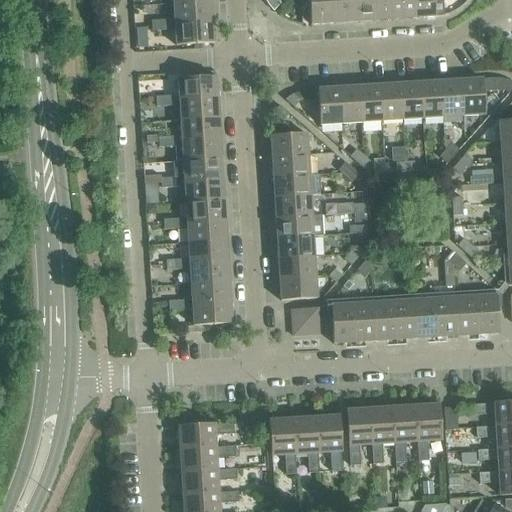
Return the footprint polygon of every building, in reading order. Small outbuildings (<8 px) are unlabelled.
[(308,0),(308,6),(300,6),(300,16),(309,15),(310,27),(332,25),(332,23),(331,23),(329,0),(308,0)] [(349,0),(329,0),(331,23),(332,23),(351,22),(349,0)] [(370,0),(349,0),(351,22),(372,20),(370,0)] [(390,0),(370,0),(372,20),(392,19),(390,0)] [(411,0),(390,0),(392,19),(411,18),(412,18),(411,0)] [(411,0),(412,18),(411,18),(412,20),(434,19),(434,17),(442,17),(441,0),(411,0)] [(172,6),(174,26),(209,24),(209,23),(208,3),(172,6)] [(159,22),(160,32),(169,31),(168,21),(159,22)] [(151,32),(160,32),(159,22),(150,22),(151,32)] [(212,23),(209,23),(209,24),(174,26),(175,47),(213,45),(212,23)] [(147,40),(136,41),(137,49),(147,49),(147,40)] [(177,81),(178,102),(214,100),(214,101),(217,101),(215,78),(177,81)] [(460,82),(462,118),(484,117),(482,93),(504,92),(507,95),(511,89),(511,84),(506,82),(500,81),(481,81),(460,82)] [(460,82),(440,83),(442,119),(462,118),(460,82)] [(440,83),(419,85),(422,121),(442,119),(440,83)] [(419,85),(399,86),(401,122),(422,121),(419,85)] [(379,87),(381,123),(401,122),(399,86),(379,87)] [(358,89),(361,125),(381,123),(379,87),(358,89)] [(358,89),(338,90),(340,126),(361,125),(358,89)] [(338,90),(317,91),(319,127),(340,126),(338,90)] [(284,102),(293,109),(299,102),(293,96),(284,102)] [(164,98),(164,108),(173,107),(173,97),(164,98)] [(156,108),(164,108),(164,98),(155,99),(156,108)] [(178,102),(180,122),(216,120),(214,101),(214,100),(178,102)] [(279,107),(274,115),(282,123),(288,115),(279,107)] [(180,122),(181,142),(181,143),(217,140),(216,120),(180,122)] [(511,122),(498,123),(499,140),(511,139),(511,122)] [(270,138),(271,159),(307,157),(306,136),(270,138)] [(176,163),(182,163),(218,161),(217,140),(181,143),(181,142),(176,142),(175,138),(166,139),(167,149),(174,148),(176,163)] [(158,149),(167,149),(166,139),(158,139),(158,149)] [(511,139),(499,140),(500,156),(511,155),(511,139)] [(451,145),(444,152),(452,158),(458,152),(451,145)] [(356,151),(349,158),(356,164),(362,157),(356,151)] [(439,159),(446,165),(452,158),(444,152),(439,159)] [(511,155),(500,156),(501,173),(511,172),(511,155)] [(307,157),(271,159),(272,180),(308,177),(307,157)] [(362,157),(356,164),(363,170),(369,163),(362,157)] [(464,157),(458,164),(465,170),(471,164),(464,157)] [(182,163),(172,164),(173,179),(178,179),(178,184),(184,184),(219,181),(218,161),(182,163)] [(404,164),(404,174),(414,173),(413,163),(404,164)] [(344,164),(337,172),(344,178),(351,170),(344,164)] [(396,174),(404,174),(404,164),(395,164),(396,174)] [(458,164),(452,170),(459,177),(465,170),(458,164)] [(372,167),(373,176),(383,176),(383,166),(372,167)] [(351,170),(344,178),(351,184),(357,176),(351,170)] [(511,172),(501,173),(502,189),(511,188),(511,172)] [(308,177),(272,180),(274,200),(309,198),(320,197),(318,177),(308,177)] [(170,189),(169,179),(160,180),(161,190),(170,189)] [(169,179),(170,189),(179,189),(178,184),(178,179),(173,179),(169,179)] [(184,184),(185,204),(221,202),(219,181),(184,184)] [(511,188),(502,189),(503,206),(511,204),(511,188)] [(274,200),(275,220),(311,218),(309,198),(274,200)] [(461,199),(451,200),(452,209),(461,208),(461,199)] [(185,204),(186,224),(222,223),(221,202),(185,204)] [(511,204),(503,206),(504,222),(511,221),(511,204)] [(352,206),(353,215),(363,215),(362,206),(352,206)] [(154,207),(146,208),(147,216),(155,215),(154,207)] [(461,208),(452,209),(452,217),(461,217),(461,208)] [(363,224),(363,215),(353,215),(353,224),(363,224)] [(311,218),(275,220),(276,241),(312,238),(323,238),(322,217),(311,218)] [(172,221),(172,231),(181,230),(181,220),(172,221)] [(163,231),(172,231),(172,221),(163,221),(163,231)] [(186,224),(187,245),(223,243),(222,223),(186,224)] [(363,227),(348,228),(349,236),(364,235),(363,227)] [(312,238),(276,241),(277,261),(313,259),(312,238)] [(463,240),(457,247),(462,252),(468,245),(463,240)] [(187,245),(189,266),(225,263),(223,243),(187,245)] [(468,245),(462,252),(466,256),(472,248),(468,245)] [(355,247),(349,254),(356,260),(362,253),(355,247)] [(472,248),(466,256),(470,259),(476,252),(472,248)] [(349,254),(343,261),(350,267),(356,260),(349,254)] [(445,261),(452,267),(458,260),(451,254),(445,261)] [(313,259),(277,261),(279,281),(315,279),(313,259)] [(362,265),(369,272),(375,265),(368,259),(362,265)] [(458,260),(452,267),(458,273),(465,266),(458,260)] [(174,262),(175,271),(184,271),(183,261),(174,262)] [(166,272),(175,271),(174,262),(165,262),(166,272)] [(189,266),(190,286),(226,284),(225,263),(189,266)] [(363,279),(369,272),(362,265),(356,272),(363,279)] [(335,285),(341,278),(333,271),(327,278),(335,285)] [(315,279),(279,281),(280,303),(316,300),(315,279)] [(190,286),(191,306),(227,304),(227,303),(226,284),(190,286)] [(481,298),(483,336),(498,335),(495,297),(481,298)] [(467,299),(470,337),(483,336),(481,298),(467,299)] [(440,300),(442,339),(456,338),(454,299),(440,300)] [(454,299),(456,338),(470,337),(467,299),(454,299)] [(426,301),(429,340),(442,339),(440,300),(426,301)] [(413,302),(415,340),(429,340),(426,301),(413,302)] [(168,313),(177,312),(177,302),(168,303),(168,313)] [(177,302),(177,312),(186,312),(186,302),(177,302)] [(399,303),(401,341),(415,340),(413,302),(399,303)] [(193,328),(231,325),(230,303),(227,303),(227,304),(191,306),(193,328)] [(385,304),(388,342),(401,341),(399,303),(385,304)] [(372,305),(374,343),(388,342),(385,304),(372,305)] [(345,306),(347,345),(361,344),(358,305),(345,306)] [(358,305),(361,344),(374,343),(372,305),(358,305)] [(333,346),(347,345),(345,306),(330,307),(333,346)] [(304,311),(304,324),(318,323),(317,310),(304,311)] [(291,312),(291,325),(304,324),(304,311),(291,312)] [(304,324),(304,337),(319,336),(318,323),(304,324)] [(292,338),(304,337),(304,324),(291,325),(292,338)] [(494,416),(495,428),(511,427),(511,403),(493,405),(474,407),(474,417),(494,416)] [(414,408),(416,443),(417,463),(418,463),(428,462),(426,443),(440,442),(438,407),(414,408)] [(391,410),(393,445),(395,464),(405,464),(404,444),(416,443),(414,408),(391,410)] [(455,409),(443,410),(444,430),(456,429),(455,409)] [(369,411),(371,446),(372,466),(382,465),(381,446),(393,445),(391,410),(369,411)] [(358,447),(371,446),(369,411),(345,413),(348,448),(349,467),(359,467),(358,447)] [(314,420),(317,455),(329,454),(330,473),(341,473),(340,453),(338,418),(314,420)] [(292,421),(294,456),(306,455),(308,475),(318,474),(317,455),(314,420),(292,421)] [(268,423),(270,458),(284,457),(285,476),(295,476),(294,456),(292,421),(268,423)] [(178,428),(179,452),(214,449),(213,437),(233,436),(232,425),(213,427),(213,426),(178,428)] [(495,438),(496,451),(511,450),(511,427),(495,428),(475,429),(476,440),(495,438)] [(179,452),(181,474),(216,472),(215,460),(234,458),(234,448),(214,449),(179,452)] [(497,461),(498,474),(511,472),(511,450),(496,451),(476,452),(477,462),(497,461)] [(474,454),(460,455),(461,465),(475,464),(474,454)] [(181,474),(182,497),(217,495),(216,482),(236,481),(235,471),(216,472),(181,474)] [(511,496),(511,472),(498,474),(478,475),(479,485),(498,484),(499,497),(511,496)] [(458,476),(448,477),(448,488),(459,487),(458,476)] [(431,483),(422,483),(422,495),(432,495),(431,483)] [(182,497),(182,511),(217,511),(218,505),(237,504),(237,494),(217,495),(182,497)] [(381,500),(375,500),(376,511),(386,510),(386,504),(381,500)]
